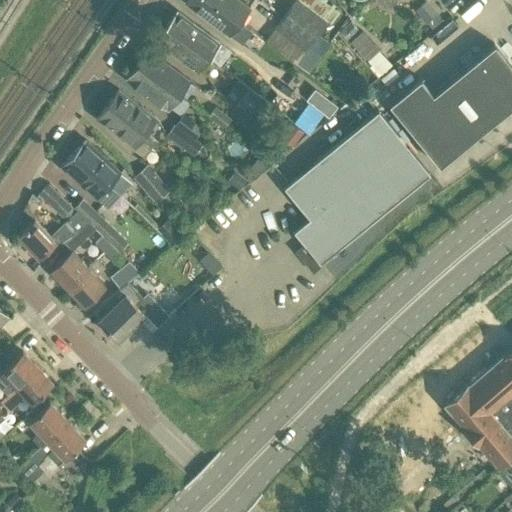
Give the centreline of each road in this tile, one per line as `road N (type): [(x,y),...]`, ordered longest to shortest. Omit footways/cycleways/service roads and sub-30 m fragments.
road 1 (primary): [(511,198),(363,327),(181,511)]
road 2 (primary): [(218,511),(511,235)]
road 3 (unclassified): [(182,452),(0,261)]
road 4 (unclassified): [(0,202),(140,0)]
